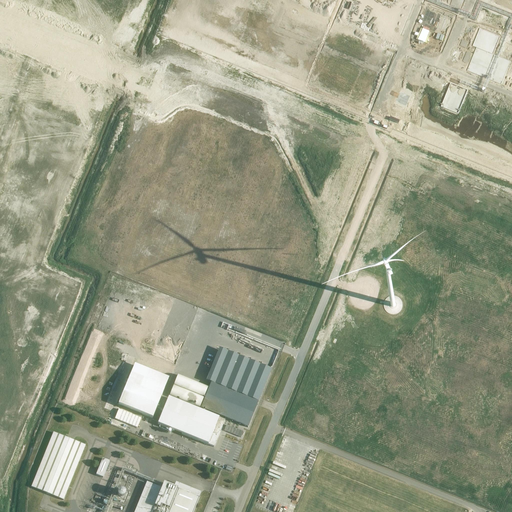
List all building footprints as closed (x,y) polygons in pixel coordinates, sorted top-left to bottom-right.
[(272,369),(219,348),(205,381),(211,383),(258,402),(272,369)] [(118,405),(152,419),(168,380),(134,366),(118,405)] [(173,386),(204,398),(208,386),(178,374),(173,386)] [(248,427),(258,402),(211,383),(201,408),(248,427)] [(173,386),(168,398),(199,410),(204,398),(173,386)] [(168,398),(157,424),(214,447),(224,421),(199,410),(168,398)] [(119,409),(115,419),(137,428),(141,419),(119,409)] [(226,425),(224,431),(241,438),(243,432),(226,425)] [(31,487),(64,500),(86,446),(53,433),(31,487)] [(110,462),(103,459),(96,475),(103,478),(110,462)] [(100,488),(105,490),(109,482),(104,480),(100,488)] [(193,511),(200,498),(164,483),(152,511),(193,511)]
